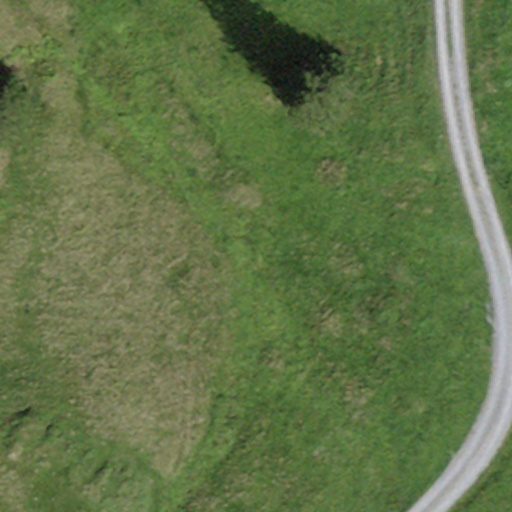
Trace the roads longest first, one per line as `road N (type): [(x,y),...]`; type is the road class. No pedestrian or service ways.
road 1 (track): [(511,279),(470,0)]
road 2 (track): [(449,511),(491,461),(511,401)]
